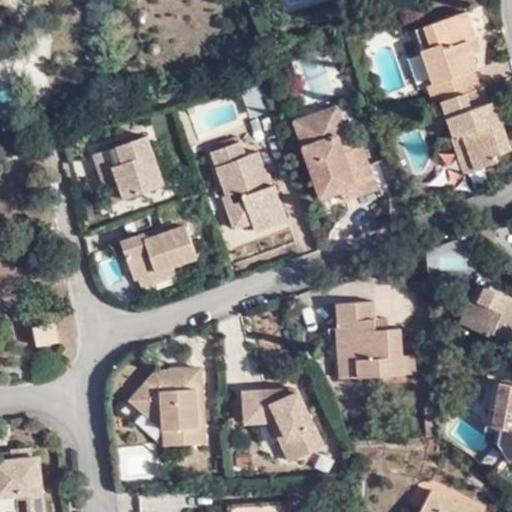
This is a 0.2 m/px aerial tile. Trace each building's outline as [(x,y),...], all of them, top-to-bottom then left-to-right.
[(427,88),(433,106),(440,104),(478,90),(472,74),(477,73),(471,59),(466,44),(473,41),(463,14),(423,28),(431,49),(421,52),(433,85),(427,88)] [(414,32),(421,52),(431,49),(423,28),(414,32)] [(466,44),(471,59),(479,57),(473,41),(466,44)] [(478,90),(440,104),(453,140),(463,137),(476,171),(496,165),(494,158),(509,153),(503,134),(499,137),(495,126),(499,125),(492,105),(488,106),(482,89),(478,90)] [(335,109),(306,118),(316,145),(302,149),(319,201),(339,193),(352,189),(356,199),(376,192),(360,147),(349,151),(335,109)] [(316,145),(306,118),(293,123),(302,149),(316,145)] [(463,137),(453,140),(451,141),(463,176),(476,171),(463,137)] [(95,157),(101,175),(114,170),(125,202),(163,188),(146,138),(95,157)] [(211,152),(225,196),(239,191),(242,200),(224,206),(232,229),(250,223),(253,232),(286,221),(273,186),(268,187),(257,153),(243,156),(238,143),(211,152)] [(114,170),(101,175),(111,207),(125,202),(114,170)] [(343,203),(356,199),(352,189),(339,193),(343,203)] [(239,191),(225,196),(220,197),(224,206),(242,200),(239,191)] [(133,280),(138,278),(171,268),(196,259),(185,229),(163,236),(147,242),(146,235),(121,244),(133,280)] [(162,229),(146,235),(147,242),(163,236),(162,229)] [(171,268),(138,278),(140,288),(174,278),(171,268)] [(511,297),(481,282),(473,298),(480,302),(467,325),(508,345),(511,335),(511,334),(511,297)] [(480,302),(473,298),(461,322),(467,325),(480,302)] [(375,330),(374,320),(373,302),(335,304),(337,325),(349,324),(352,362),(360,362),(360,378),(415,376),(413,356),(401,357),(400,328),(388,329),(375,330)] [(387,318),(374,320),(375,330),(388,329),(387,318)] [(349,324),(337,325),(340,380),(360,378),(360,362),(352,362),(349,324)] [(57,344),(53,325),(32,329),(36,349),(57,344)] [(203,370),(187,371),(187,378),(174,378),(174,372),(158,373),(138,394),(149,405),(144,411),(166,431),(182,431),(183,446),(208,445),(203,370)] [(488,407),(490,408),(496,408),(500,382),(492,381),(488,407)] [(496,408),(490,408),(487,426),(504,429),(501,444),(511,445),(511,384),(500,382),(496,408)] [(149,405),(138,394),(133,400),(144,411),(149,405)] [(280,400),(279,395),(244,396),(246,424),(271,423),(280,424),(287,441),(280,443),(290,465),(323,451),(300,398),(280,400)] [(280,424),(271,423),(280,443),(287,441),(280,424)] [(166,446),(183,446),(182,431),(166,431),(166,446)] [(13,461),(30,459),(30,451),(13,452),(13,461)] [(44,511),(39,458),(30,459),(13,461),(0,462),(0,497),(17,496),(18,511),(44,511)] [(476,511),(435,490),(423,511),(476,511)]
